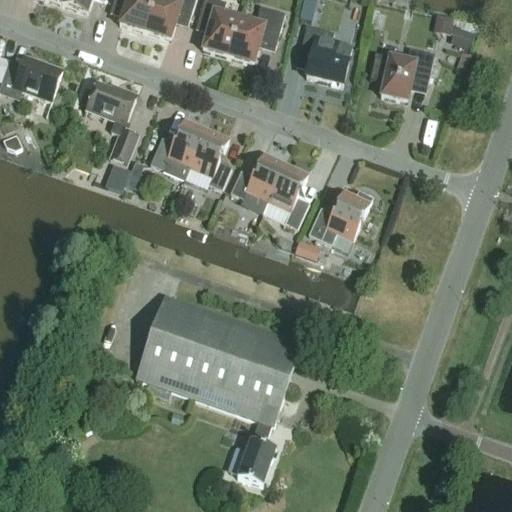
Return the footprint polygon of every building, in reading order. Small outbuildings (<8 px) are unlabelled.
[(37,0),(36,3),(62,12),(65,0),(37,0)] [(65,0),(62,12),(87,21),(94,0),(96,0),(106,3),(107,0),(65,0)] [(119,31),(144,39),(156,0),(115,0),(114,5),(126,9),(119,31)] [(156,0),(144,39),(170,47),(177,25),(188,29),(197,0),(196,0),(156,0)] [(317,22),(319,0),(303,0),(301,21),(317,22)] [(202,57),(228,64),(239,25),(222,20),(226,9),(205,3),(197,31),(208,35),(202,57)] [(255,29),(239,25),(228,64),(254,71),(260,49),(275,54),(285,20),(260,13),(255,29)] [(333,39),(318,35),(306,32),(298,65),(310,68),(305,84),(342,93),(348,69),(333,66),(338,48),(331,46),(333,39)] [(380,103),(407,109),(412,87),(428,90),(434,61),(409,55),(406,67),(389,63),(387,73),(383,72),(379,88),(383,89),(380,103)] [(63,77),(25,63),(22,71),(9,67),(0,93),(0,100),(18,107),(21,97),(51,108),(63,77)] [(96,89),(87,114),(116,125),(111,138),(119,142),(110,165),(126,172),(138,142),(127,138),(128,135),(126,130),(136,105),(96,89)] [(191,173),(206,137),(183,128),(174,150),(162,145),(150,172),(163,177),(162,178),(184,187),(190,173),(191,173)] [(206,137),(191,173),(213,182),(209,192),(222,197),(231,174),(219,169),(229,147),(206,137)] [(247,197),(269,207),(285,172),(263,162),(252,184),(241,178),(230,200),(243,206),(247,197)] [(293,176),(285,172),(269,207),(291,217),(284,231),(297,236),(309,210),(297,205),(307,183),(307,182),(310,176),(296,169),(293,176)] [(355,205),(343,199),(332,221),(321,215),(308,242),(331,252),(337,239),(353,246),(369,211),(372,204),(358,198),(355,205)] [(316,267),(320,253),(299,246),(294,259),(316,267)] [(272,435),(301,352),(164,303),(134,385),(258,429),(251,448),(249,447),(246,457),(236,454),(227,478),(237,482),(236,485),(261,494),(274,456),(263,452),(270,434),(272,435)]
